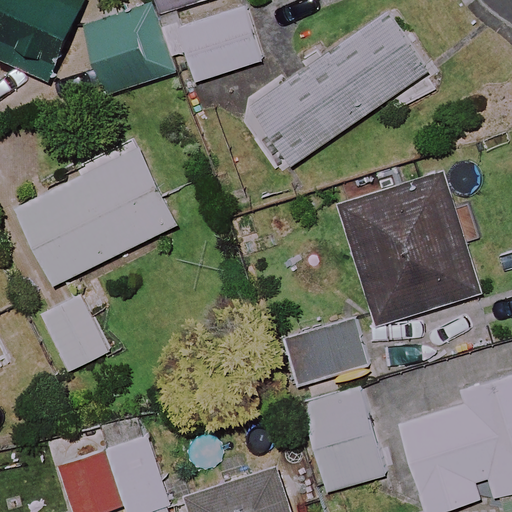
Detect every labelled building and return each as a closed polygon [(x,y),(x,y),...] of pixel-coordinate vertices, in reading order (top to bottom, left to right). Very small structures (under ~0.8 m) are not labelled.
[(84,0),(0,0),(0,58),(49,80),(84,0)] [(204,0),(161,0),(166,13),(204,0)] [(174,74),(155,6),(86,25),(105,93),(174,74)] [(244,6),(166,31),(175,58),(186,55),(195,82),(262,60),(244,6)] [(428,70),(385,8),(284,78),(236,111),(279,174),(428,70)] [(179,223),(141,146),(17,207),(55,284),(179,223)] [(479,292),(443,175),(345,205),(381,322),(479,292)] [(110,351),(81,294),(41,314),(69,371),(110,351)] [(367,365),(353,319),(283,339),(297,385),(367,365)] [(511,511),(511,375),(392,416),(424,511),(433,511),(482,496),(476,478),(491,472),(505,511),(511,511)] [(383,474),(359,388),(304,403),(328,489),(383,474)] [(102,451),(97,435),(53,448),(71,511),(106,511),(127,506),(129,511),(174,511),(151,436),(102,451)] [(296,511),(280,464),(192,495),(197,511),(296,511)]
